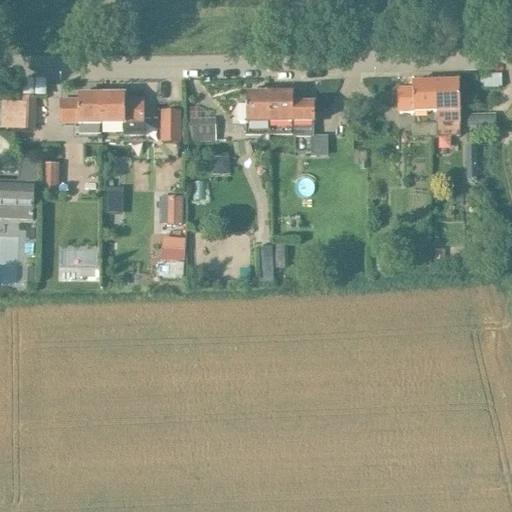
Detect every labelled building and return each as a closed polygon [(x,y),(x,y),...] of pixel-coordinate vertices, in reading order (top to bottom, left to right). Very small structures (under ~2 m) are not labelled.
[(411,91),(396,91),(397,116),(435,115),(434,84),(411,85),(411,91)] [(435,115),(436,138),(459,138),(458,84),(434,84),(435,115)] [(314,126),(314,103),(291,103),(291,95),(267,96),(267,135),(290,134),(290,126),(314,126)] [(267,135),(267,96),(245,96),(246,135),(267,135)] [(77,103),(61,103),(62,111),(62,127),(77,126),(77,128),(89,128),(89,140),(101,140),(101,128),(101,97),(77,97),(77,103)] [(101,97),(101,128),(101,140),(124,140),(124,139),(143,139),(143,103),(124,104),(124,97),(101,97)] [(1,101),(0,130),(34,131),(36,99),(25,99),(25,102),(1,101)] [(160,113),(160,144),(178,145),(178,113),(160,113)] [(185,139),(212,138),(212,123),(185,123),(185,139)] [(0,186),(0,210),(34,211),(35,187),(0,186)] [(121,191),(105,190),(105,217),(120,217),(121,191)] [(164,226),(182,226),(182,199),(164,199),(164,226)] [(162,239),(160,261),(180,262),(181,240),(162,239)]
